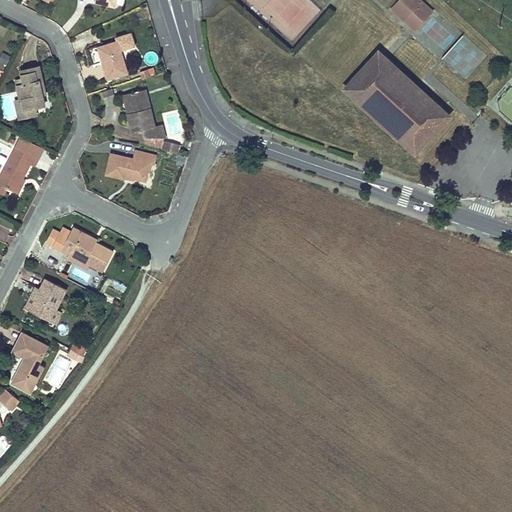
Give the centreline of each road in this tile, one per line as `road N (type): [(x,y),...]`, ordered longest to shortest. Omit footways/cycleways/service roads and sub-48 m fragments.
road 1 (secondary): [(219,125),(511,235)]
road 2 (track): [(0,481),(100,360),(153,277)]
road 3 (residential): [(0,4),(61,42),(83,114),(54,186)]
road 4 (secondary): [(168,0),(195,88),(219,125)]
road 5 (residential): [(54,186),(169,243)]
road 6 (unclassified): [(169,243),(219,125)]
